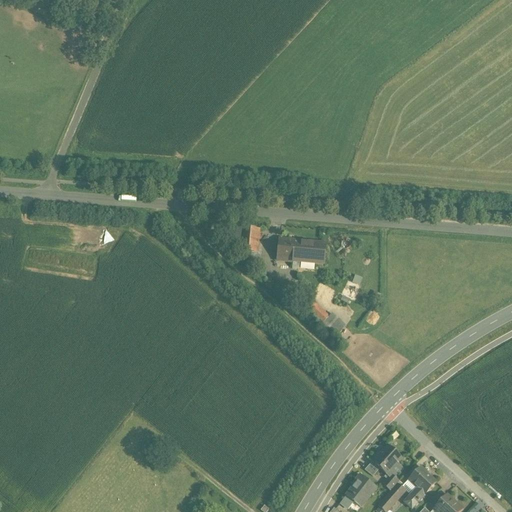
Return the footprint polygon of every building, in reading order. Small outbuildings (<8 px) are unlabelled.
[(51,0),(55,8),(68,2),(77,22),(93,15),(87,0),(51,0)] [(259,230),(229,227),(227,244),(238,245),(237,252),(243,253),(257,253),(259,230)] [(325,245),(280,241),(278,261),(323,265),(325,245)] [(257,253),(243,253),(243,259),(245,262),(261,263),(262,254),(257,253)] [(333,321),(295,286),(288,294),(326,329),(333,321)] [(388,447),(373,464),(380,470),(387,476),(398,464),(402,459),(388,447)] [(372,463),(365,471),(373,477),(380,470),(373,464),(372,463)] [(398,464),(387,476),(388,478),(390,479),(392,476),(394,478),(403,469),(398,464)] [(428,474),(421,468),(409,481),(417,489),(410,497),(417,504),(425,496),(436,483),(427,475),(428,474)] [(360,476),(356,482),(357,483),(346,497),(361,508),(376,489),(360,476)] [(388,478),(382,485),(391,492),(399,482),(394,478),(392,476),(390,479),(388,478)] [(391,493),(379,507),(383,511),(387,511),(406,492),(402,488),(404,486),(399,482),(391,492),(391,493)] [(447,495),(433,510),(434,511),(461,511),(463,510),(457,504),(456,505),(447,497),(448,496),(447,495)] [(417,504),(410,497),(405,503),(412,510),(417,504)]
